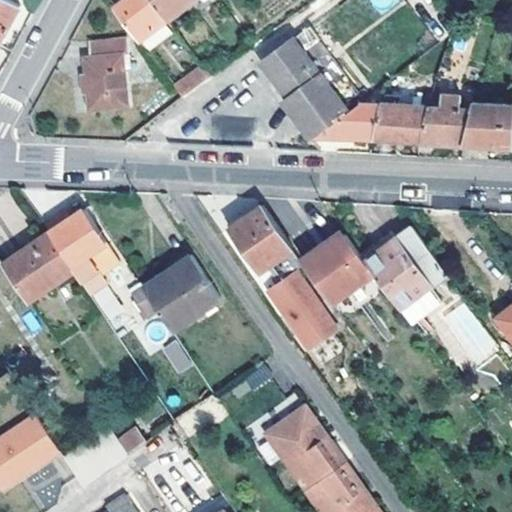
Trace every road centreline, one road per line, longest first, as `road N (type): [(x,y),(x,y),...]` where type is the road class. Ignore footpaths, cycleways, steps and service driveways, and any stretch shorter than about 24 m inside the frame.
road 1 (residential): [(0,159),(511,183)]
road 2 (residential): [(65,511),(175,434)]
road 3 (residential): [(63,0),(0,118)]
